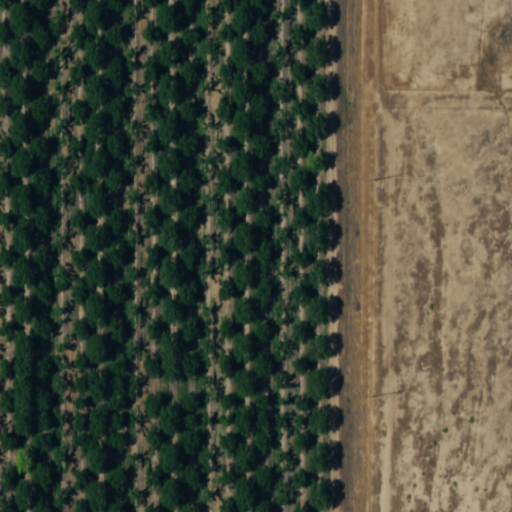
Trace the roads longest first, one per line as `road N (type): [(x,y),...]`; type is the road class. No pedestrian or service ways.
road 1 (track): [(335,511),(332,0)]
road 2 (track): [(331,91),(511,93)]
